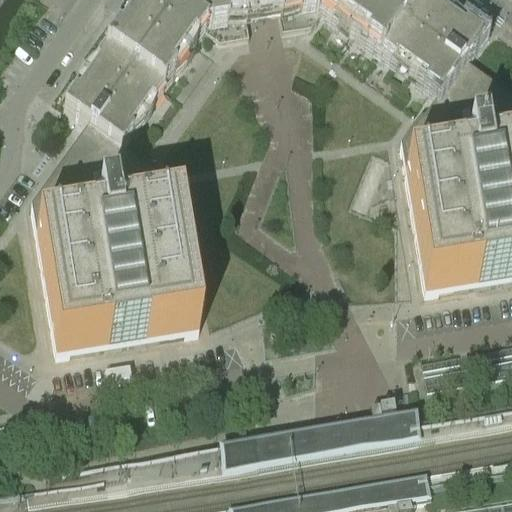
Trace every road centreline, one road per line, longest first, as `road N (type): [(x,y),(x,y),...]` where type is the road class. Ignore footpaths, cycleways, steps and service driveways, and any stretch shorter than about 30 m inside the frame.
road 1 (residential): [(249,378),(28,415),(0,398)]
road 2 (residential): [(0,180),(15,106),(80,16)]
road 3 (residential): [(392,354),(511,335)]
